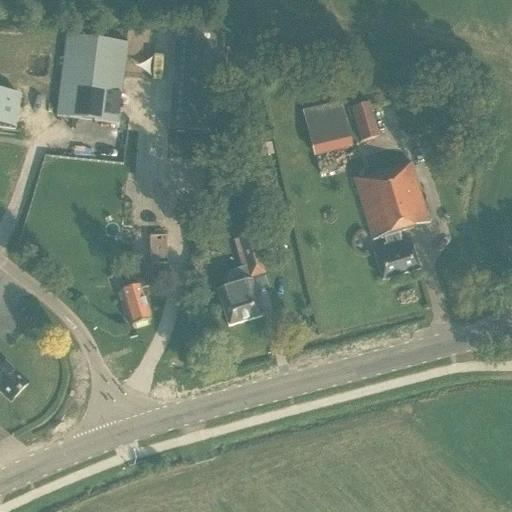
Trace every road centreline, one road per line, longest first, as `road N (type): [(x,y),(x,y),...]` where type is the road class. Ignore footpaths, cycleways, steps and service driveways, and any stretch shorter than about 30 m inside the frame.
road 1 (tertiary): [(121,434),(511,328)]
road 2 (unclassified): [(121,434),(78,330),(0,260)]
road 3 (tertiary): [(0,484),(121,434)]
